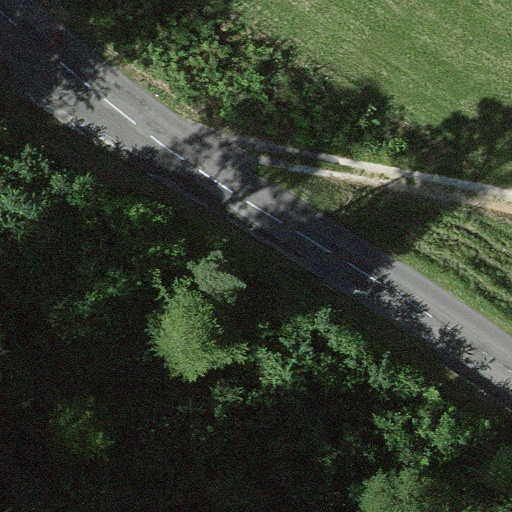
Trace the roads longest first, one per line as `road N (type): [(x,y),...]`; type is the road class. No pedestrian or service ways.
road 1 (tertiary): [(511,372),(134,128),(0,16)]
road 2 (track): [(134,128),(511,204)]
